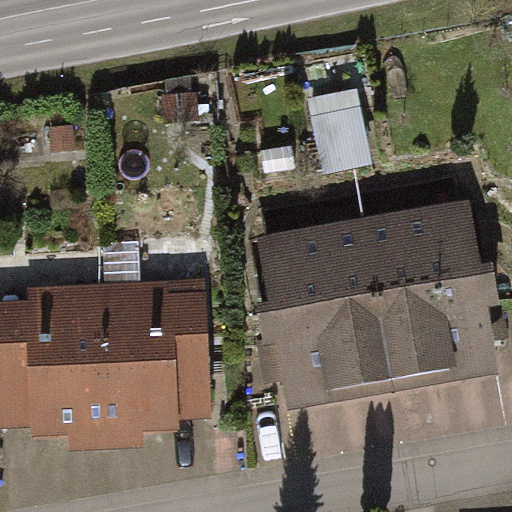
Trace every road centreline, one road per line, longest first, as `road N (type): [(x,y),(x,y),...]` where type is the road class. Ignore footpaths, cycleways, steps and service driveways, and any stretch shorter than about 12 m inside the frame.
road 1 (residential): [(511,467),(274,511)]
road 2 (secondary): [(176,0),(0,32)]
